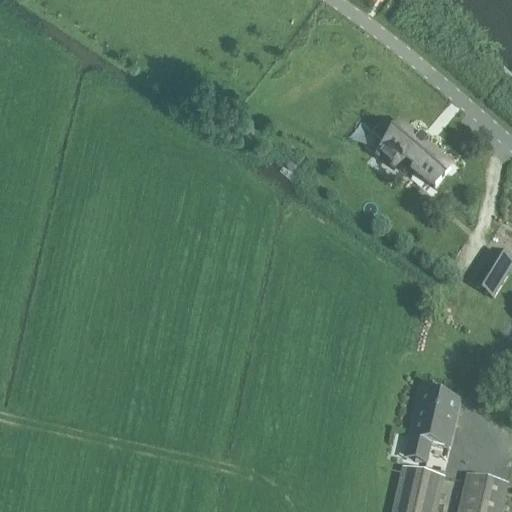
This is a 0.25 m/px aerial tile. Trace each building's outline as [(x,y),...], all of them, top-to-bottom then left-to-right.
[(390,117),(372,138),(387,152),(380,159),(397,174),(405,166),(412,173),(411,174),(430,190),(448,169),(428,151),(431,147),(423,140),(420,144),(390,117)] [(511,263),(491,251),(469,288),(493,302),(511,270),(511,263)] [(430,447),(449,451),(459,404),(440,400),(442,393),(421,389),(405,461),(426,466),(430,447)] [(394,511),(436,511),(445,479),(405,470),(394,511)] [(468,478),(459,511),(503,511),(509,487),(468,478)]
